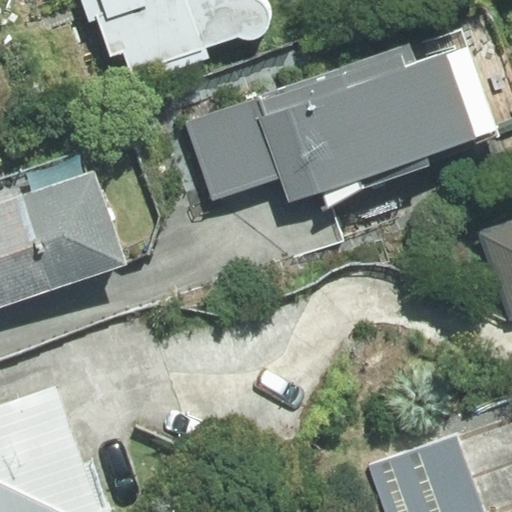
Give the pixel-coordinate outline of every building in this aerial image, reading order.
[(92,0),(111,54),(123,50),(134,82),(209,57),(206,48),(237,37),(247,41),(258,39),(264,34),(273,19),(273,10),(267,0),(92,0)] [(459,31),(189,125),(215,199),(280,176),(289,202),(494,131),(459,31)] [(0,307),(127,264),(94,170),(90,172),(82,151),(0,179),(0,307)] [(511,219),(477,232),(509,322),(511,320),(511,219)] [(0,511),(98,511),(55,388),(0,406),(0,511)] [(485,511),(458,435),(370,466),(386,511),(485,511)]
